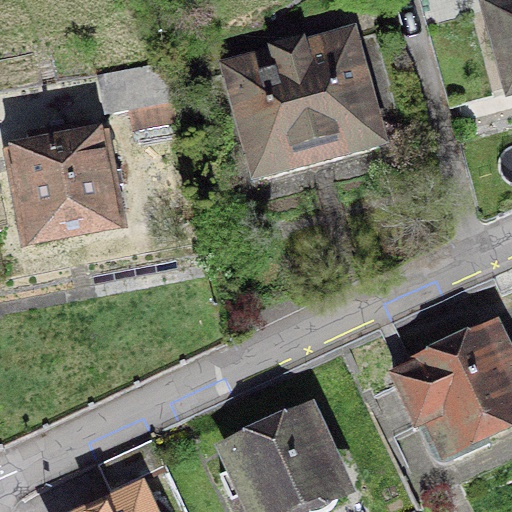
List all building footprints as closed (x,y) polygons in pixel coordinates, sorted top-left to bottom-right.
[(511,0),(488,9),(511,92),(511,91),(511,0)] [(274,60),(231,72),(259,180),(304,168),(296,150),(373,129),(348,40),(305,52),(302,42),(271,50),(274,60)] [(113,114),(172,103),(165,64),(106,74),(113,114)] [(10,155),(25,237),(118,220),(103,138),(88,141),(85,126),(31,136),(34,151),(10,155)] [(227,231),(250,304),(296,290),(274,219),(227,231)] [(511,271),(495,280),(503,296),(511,290),(511,271)] [(431,422),(446,454),(511,424),(511,373),(508,365),(511,362),(511,306),(486,318),(493,332),(393,378),(417,428),(431,422)] [(295,511),(298,511),(300,511),(326,511),(332,508),(336,494),(341,492),(307,417),(228,453),(236,470),(220,477),(235,511),(295,511)] [(97,466),(110,492),(164,467),(151,440),(97,466)] [(146,511),(138,495),(100,511),(146,511)]
